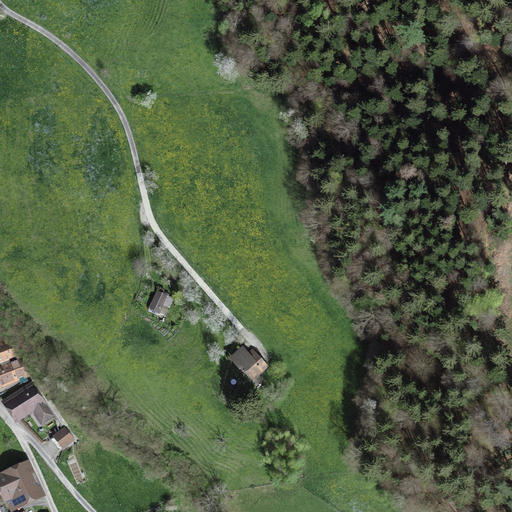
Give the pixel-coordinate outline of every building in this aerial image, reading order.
[(156,294),(149,308),(158,312),(162,305),(166,307),(169,301),(156,294)] [(0,365),(11,361),(17,357),(9,342),(0,345),(0,365)] [(247,355),(242,349),(232,357),(241,367),(243,365),(255,377),(266,367),(255,354),(256,353),(253,351),(249,354),(248,354),(247,355)] [(0,386),(31,373),(23,353),(17,357),(11,361),(0,365),(0,386)] [(52,415),(31,384),(5,401),(16,417),(29,408),(33,413),(35,411),(43,422),(52,415)] [(64,429),(50,440),(59,450),(73,439),(64,429)] [(0,478),(0,486),(10,508),(20,503),(21,505),(30,501),(29,499),(40,494),(27,466),(0,478)]
